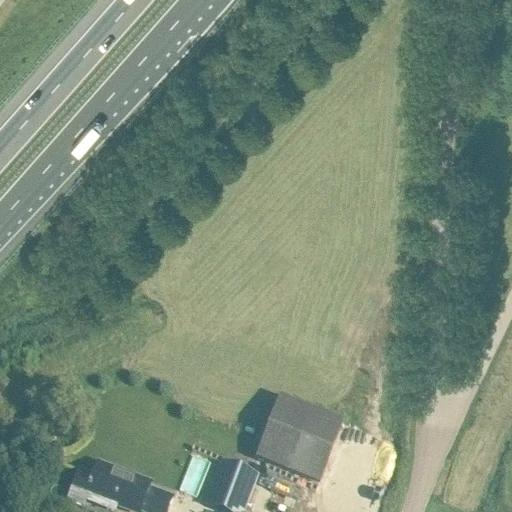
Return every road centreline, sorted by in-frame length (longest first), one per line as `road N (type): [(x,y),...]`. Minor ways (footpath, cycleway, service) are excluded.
road 1 (unclassified): [(446,430),(430,413),(448,0)]
road 2 (motorway): [(0,223),(197,0)]
road 3 (motorway): [(135,0),(0,152)]
road 4 (unclassified): [(446,430),(511,307)]
